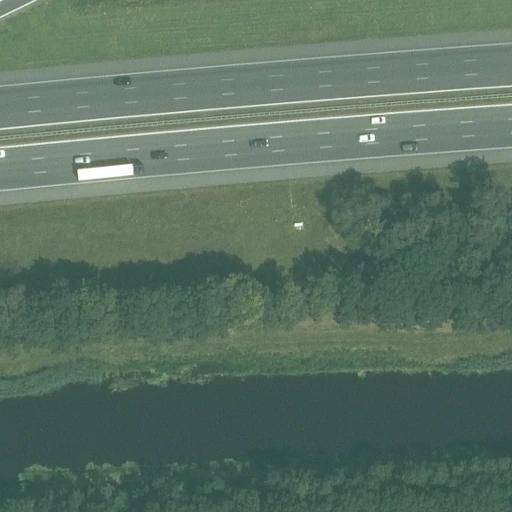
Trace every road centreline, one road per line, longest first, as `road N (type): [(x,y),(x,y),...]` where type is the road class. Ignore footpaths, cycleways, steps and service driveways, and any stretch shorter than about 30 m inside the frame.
road 1 (motorway): [(0,170),(511,127)]
road 2 (motorway): [(511,66),(0,104)]
